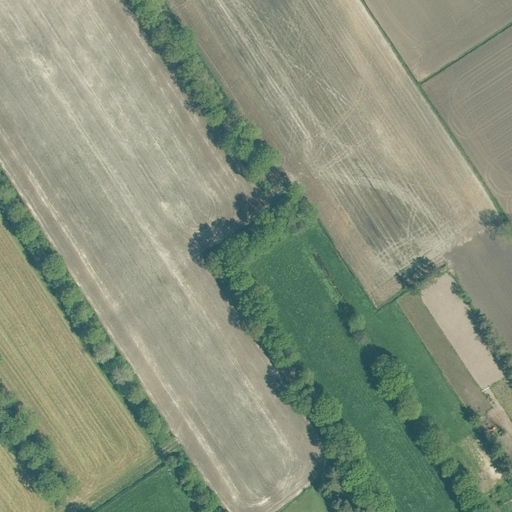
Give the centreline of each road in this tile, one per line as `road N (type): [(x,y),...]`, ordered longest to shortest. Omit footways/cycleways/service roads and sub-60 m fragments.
road 1 (track): [(183,438),(71,511)]
road 2 (track): [(0,406),(73,510)]
